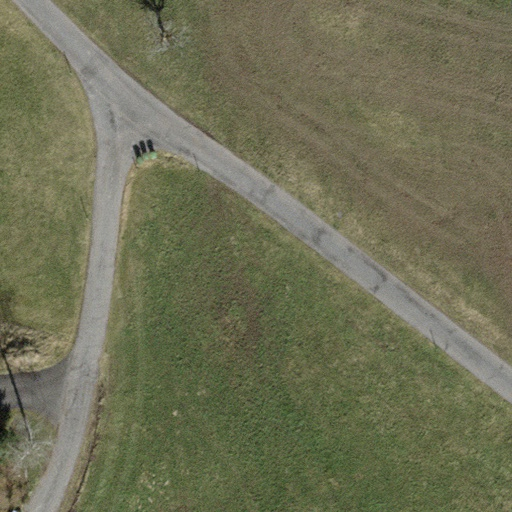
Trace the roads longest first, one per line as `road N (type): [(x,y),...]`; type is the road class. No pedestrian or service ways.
road 1 (unclassified): [(27,0),(134,104),(511,394)]
road 2 (track): [(48,511),(105,308),(134,104)]
